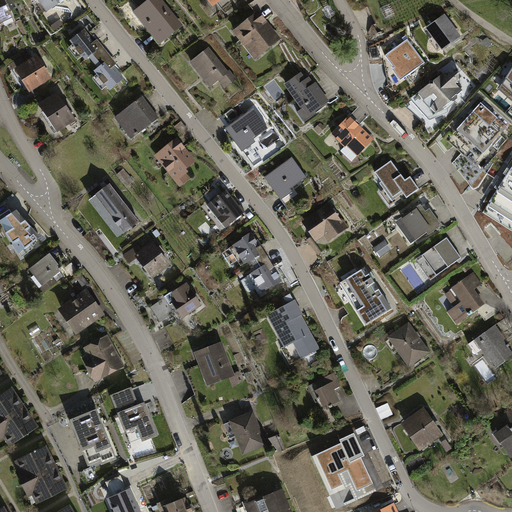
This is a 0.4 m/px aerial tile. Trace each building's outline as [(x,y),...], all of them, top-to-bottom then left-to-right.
[(0,0),(0,22),(11,17),(3,1),(6,0),(0,0)] [(62,0),(37,0),(46,12),(62,0)] [(160,0),(151,0),(136,13),(160,43),(181,26),(160,0)] [(260,12),(233,32),(255,61),(282,40),(260,12)] [(444,16),(427,28),(443,49),(460,37),(444,16)] [(71,41),(85,59),(89,56),(94,62),(106,52),(101,46),(98,48),(84,30),(71,41)] [(395,69),(392,70),(401,81),(425,63),(410,42),(403,47),(401,45),(386,57),(395,69)] [(210,49),(191,63),(213,92),(232,77),(210,49)] [(99,68),(95,71),(109,89),(123,78),(109,61),(111,59),(106,52),(94,62),(99,68)] [(37,58),(19,70),(32,89),(50,78),(37,58)] [(511,69),(499,90),(511,102),(511,69)] [(306,70),(286,86),(309,118),(330,103),(306,70)] [(429,86),(411,99),(411,101),(428,119),(431,120),(437,117),(437,113),(443,110),(443,107),(447,104),(450,102),(451,99),(456,95),(457,95),(463,90),(457,84),(459,84),(459,74),(449,73),(449,78),(445,77),(443,74),(434,82),(433,86),(429,86)] [(96,76),(89,81),(97,92),(104,87),(96,76)] [(58,94),(40,106),(57,132),(75,120),(58,94)] [(142,98),(118,116),(134,137),(158,119),(142,98)] [(507,126),(481,103),(473,112),(471,114),(458,129),(484,152),(507,126)] [(253,110),(227,128),(243,151),(269,132),(253,110)] [(349,119),(334,136),(357,156),(372,140),(349,119)] [(177,140),(156,156),(176,181),(187,172),(185,169),(194,162),(177,140)] [(292,159),(266,177),(283,200),(308,181),(292,159)] [(406,182),(392,163),(376,174),(395,200),(404,194),(407,198),(419,190),(411,178),(406,182)] [(499,188),(491,201),(492,203),(490,206),(508,218),(511,214),(511,215),(511,168),(508,174),(499,188)] [(138,222),(109,185),(95,196),(124,233),(138,222)] [(226,191),(208,205),(226,227),(244,212),(240,206),(239,207),(226,191)] [(330,205),(304,224),(320,246),(346,228),(330,205)] [(421,207),(402,221),(415,239),(426,231),(428,234),(440,225),(429,211),(425,214),(421,207)] [(10,210),(0,216),(0,221),(20,253),(41,237),(17,211),(13,214),(10,210)] [(254,265),(267,257),(261,246),(259,247),(251,234),(243,239),(242,241),(230,248),(241,266),(251,260),(254,265)] [(462,258),(447,239),(422,257),(437,277),(462,258)] [(163,250),(156,242),(137,257),(153,277),(168,265),(159,253),(163,250)] [(49,255),(29,269),(45,290),(55,282),(52,278),(62,271),(49,255)] [(274,267),(267,257),(254,265),(257,270),(248,277),(259,294),(271,286),(273,287),(281,282),(273,268),(274,267)] [(365,268),(340,284),(366,325),(391,309),(365,268)] [(474,273),(452,289),(462,303),(460,304),(450,290),(444,294),(455,308),(447,313),(457,326),(485,304),(475,290),(482,284),(474,273)] [(173,293),(172,291),(164,297),(169,305),(168,306),(163,299),(150,308),(160,322),(175,311),(172,308),(175,306),(183,317),(201,305),(186,284),(173,293)] [(86,290),(60,310),(79,334),(104,315),(86,290)] [(294,300),(268,315),(285,346),(281,348),(290,365),(319,350),(300,315),(302,314),(294,300)] [(178,320),(164,327),(175,346),(188,339),(178,320)] [(409,325),(390,338),(409,365),(428,351),(409,325)] [(475,340),(497,370),(511,359),(511,352),(508,348),(511,346),(495,325),(475,340)] [(87,349),(90,355),(84,359),(96,381),(123,366),(108,338),(87,349)] [(224,342),(195,352),(207,386),(236,375),(224,342)] [(335,373),(311,385),(324,410),(340,402),(334,390),(342,386),(335,373)] [(11,389),(0,395),(0,427),(11,444),(36,427),(11,389)] [(131,390),(113,397),(126,430),(138,425),(143,440),(156,435),(145,405),(138,407),(131,390)] [(511,408),(503,415),(510,425),(494,436),(511,460),(511,458),(511,408)] [(424,411),(405,424),(419,445),(439,432),(424,411)] [(253,412),(224,423),(230,438),(237,435),(243,452),(265,444),(253,412)] [(115,458),(97,413),(72,423),(87,458),(99,453),(103,463),(115,458)] [(329,440),(307,448),(319,479),(340,471),(329,440)] [(45,447),(17,461),(38,502),(66,488),(45,447)] [(409,463),(414,471),(426,464),(422,456),(409,463)] [(112,498),(108,500),(113,511),(137,511),(129,491),(126,492),(120,477),(106,483),(112,498)] [(291,511),(282,490),(236,508),(237,511),(291,511)] [(188,511),(182,496),(165,503),(168,511),(188,511)]
